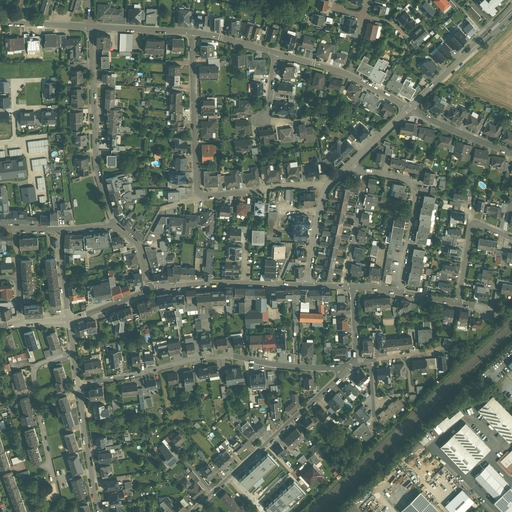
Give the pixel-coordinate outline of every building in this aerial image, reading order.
[(39,0),(43,1),(40,11),(48,13),(51,0),(39,0)] [(72,0),(69,10),(70,10),(73,11),(77,12),(80,0),(72,0)] [(328,1),(323,0),(319,0),(317,9),(326,11),(328,1)] [(448,2),(445,0),(434,0),(434,1),(443,11),(450,5),(450,4),(448,2)] [(456,7),(450,0),(448,2),(450,4),(450,5),(454,9),(456,7)] [(478,0),(476,3),(480,7),(481,7),(484,10),(483,10),(489,16),(498,8),(496,6),(497,5),(499,7),(503,3),(502,2),(503,0),(478,0)] [(435,12),(426,2),(422,5),(419,8),(428,18),(435,12)] [(110,5),(98,5),(98,18),(104,18),(108,18),(108,19),(114,19),(115,18),(115,9),(115,8),(110,8),(110,5)] [(382,6),(374,5),(373,12),(384,15),(385,7),(382,6)] [(481,17),(471,7),(467,11),(477,21),(481,17)] [(140,8),(134,8),(134,10),(130,10),(129,21),(133,21),(136,21),(140,21),(140,19),(140,10),(140,8)] [(156,9),(151,9),(147,9),(147,12),(146,19),(146,22),(156,23),(156,15),(156,9)] [(402,9),(396,16),(398,18),(405,12),(402,9)] [(179,10),(178,19),(178,24),(188,25),(188,16),(189,11),(184,10),(179,10)] [(398,18),(398,19),(407,29),(409,27),(410,27),(411,26),(412,25),(413,24),(412,23),(414,21),(413,20),(412,18),(411,17),(410,16),(409,16),(405,12),(398,18)] [(324,16),(314,14),(313,16),(311,17),(312,19),(312,22),(322,25),(324,16)] [(204,15),(195,15),(194,25),(203,25),(204,16),(204,15)] [(215,17),(215,18),(210,18),(210,28),(214,28),(214,29),(220,29),(220,26),(220,17),(215,17)] [(349,19),(345,18),(344,18),(343,24),(355,26),(356,21),(349,19)] [(231,19),(227,19),(226,32),(231,32),(231,33),(236,33),(236,29),(236,21),(231,21),(231,19)] [(253,26),(247,25),(247,24),(247,23),(245,29),(243,37),(247,38),(249,38),(253,26)] [(375,25),(368,23),(365,36),(374,39),(377,26),(375,25)] [(469,23),(463,29),(469,35),(476,30),(471,25),(469,23)] [(355,26),(343,24),(342,29),(342,30),(346,31),(353,32),(355,26)] [(258,28),(253,26),(249,38),(252,39),(256,40),(257,34),(259,28),(259,27),(258,28)] [(421,26),(417,30),(414,33),(415,35),(415,36),(413,38),(418,43),(428,33),(421,26)] [(278,30),(268,27),(266,34),(265,39),(274,42),(278,30)] [(460,29),(458,31),(464,38),(466,36),(460,29)] [(458,31),(452,36),(453,36),(461,44),(466,40),(464,38),(458,31)] [(294,36),(286,34),(282,46),(292,49),(295,37),(296,36),(294,36)] [(56,35),(45,35),(45,50),(52,49),(52,47),(57,47),(56,35)] [(110,36),(97,35),(97,47),(103,47),(110,48),(110,36)] [(315,38),(304,35),(300,46),(311,49),(313,43),(315,38)] [(39,51),(39,36),(29,36),(29,40),(28,40),(28,43),(28,45),(27,45),(27,51),(35,51),(39,51)] [(461,44),(453,36),(448,41),(454,47),(456,50),(462,45),(461,44)] [(21,38),(5,38),(6,50),(22,49),(22,44),(21,38)] [(413,38),(409,42),(415,49),(418,46),(416,44),(418,43),(413,38)] [(81,39),(70,39),(70,40),(66,40),(63,40),(63,43),(63,48),(70,48),(70,61),(74,61),(81,60),(81,39)] [(163,41),(145,40),(145,52),(163,53),(163,41)] [(183,40),(173,40),(172,45),(172,50),(179,50),(179,49),(183,49),(183,40)] [(454,47),(448,41),(446,43),(452,49),(454,47)] [(330,46),(320,43),(316,55),(326,58),(329,51),(330,46)] [(448,51),(443,45),(438,50),(445,58),(450,53),(448,51)] [(438,50),(433,55),(438,61),(440,63),(445,58),(438,50)] [(347,55),(336,52),(333,60),(344,63),(347,55)] [(243,54),(232,54),(232,65),(243,65),(243,55),(243,54)] [(369,59),(364,56),(360,62),(356,70),(368,76),(373,67),(366,63),(369,59)] [(219,58),(208,59),(209,66),(217,66),(217,67),(219,66),(219,58)] [(381,61),(378,59),(376,63),(380,66),(383,68),(387,63),(383,60),(382,62),(381,61)] [(253,61),(246,61),(247,69),(255,68),(255,74),(262,74),(265,74),(265,60),(253,61)] [(428,60),(425,63),(425,62),(421,65),(422,66),(419,69),(424,73),(425,72),(428,75),(430,73),(431,74),(433,71),(433,72),(433,71),(435,68),(429,62),(428,60)] [(437,66),(431,60),(429,62),(435,68),(437,66)] [(385,74),(378,70),(380,66),(376,63),(373,67),(368,76),(368,77),(380,83),(382,79),(385,74)] [(173,65),(171,65),(171,66),(170,66),(169,74),(180,75),(180,66),(173,65)] [(390,71),(387,69),(385,74),(382,79),(385,80),(386,78),(390,71)] [(75,70),(71,70),(71,71),(72,82),(82,82),(82,70),(75,70)] [(111,74),(102,73),(102,81),(108,82),(111,82),(111,81),(111,76),(111,74)] [(324,76),(316,73),(312,86),(321,89),(324,76)] [(403,84),(396,80),(398,75),(393,73),(389,80),(385,87),(397,93),(398,93),(403,84)] [(180,75),(169,74),(169,84),(172,84),(179,85),(179,84),(180,75)] [(330,78),(328,86),(334,87),(333,88),(339,90),(341,85),(342,82),(330,78)] [(403,84),(398,93),(410,100),(413,93),(415,90),(415,89),(408,86),(410,82),(406,79),(403,84)] [(0,90),(9,90),(9,82),(2,82),(0,82),(0,90)] [(263,87),(263,83),(260,83),(253,83),(253,86),(252,86),(252,94),(262,94),(262,87),(263,87)] [(292,85),(279,83),(277,93),(288,95),(291,95),(292,85)] [(361,90),(351,84),(347,91),(351,93),(349,97),(355,100),(357,96),(357,97),(361,90)] [(77,89),(72,90),(72,98),(83,97),(83,93),(83,89),(77,89)] [(108,89),(105,89),(105,98),(114,98),(114,89),(108,89)] [(181,92),(170,92),(170,101),(170,102),(181,102),(181,96),(182,96),(182,92),(181,92)] [(379,99),(366,93),(365,94),(363,98),(363,100),(369,103),(366,108),(366,109),(368,110),(372,112),(375,106),(379,99)] [(441,98),(434,95),(431,102),(433,103),(432,105),(431,105),(429,109),(439,115),(443,107),(444,104),(439,102),(441,98)] [(6,97),(0,97),(0,106),(2,106),(9,106),(9,97),(6,97)] [(83,97),(72,98),(72,105),(72,106),(78,106),(83,105),(83,102),(83,97)] [(114,98),(105,98),(105,107),(107,108),(114,108),(114,98)] [(215,108),(214,100),(207,100),(201,100),(201,104),(201,108),(215,108)] [(250,100),(239,101),(239,105),(239,108),(234,109),(234,114),(237,114),(244,114),(250,114),(250,100)] [(181,102),(170,102),(169,111),(171,111),(181,112),(182,102),(181,102)] [(293,105),(276,103),(275,113),(287,114),(287,116),(292,117),(293,105)] [(380,112),(378,115),(384,117),(386,113),(390,116),(394,108),(385,103),(384,105),(380,112)] [(452,107),(449,111),(446,117),(459,124),(462,116),(465,111),(466,110),(461,107),(458,113),(455,111),(456,109),(452,107)] [(114,108),(107,108),(106,113),(108,115),(108,117),(119,117),(121,117),(121,114),(120,114),(120,108),(114,108)] [(181,112),(171,111),(171,120),(172,120),(181,120),(182,117),(181,117),(181,115),(182,115),(182,112),(181,112)] [(75,112),(71,112),(71,128),(81,128),(81,118),(82,118),(82,114),(82,112),(75,112)] [(0,113),(0,122),(9,122),(9,113),(4,113),(0,113)] [(471,115),(470,115),(468,119),(465,125),(477,131),(485,117),(480,115),(477,119),(471,115)] [(119,117),(108,117),(108,119),(106,119),(106,122),(107,122),(107,126),(108,126),(117,126),(118,126),(119,126),(119,117)] [(181,120),(172,120),(172,129),(183,130),(184,120),(181,120)] [(240,120),(237,120),(237,121),(237,129),(241,129),(241,133),(245,133),(248,133),(248,120),(240,120)] [(214,122),(208,122),(201,122),(202,137),(209,137),(209,132),(215,132),(214,122)] [(489,123),(488,123),(486,127),(483,132),(495,139),(503,125),(498,122),(495,126),(489,123)] [(414,124),(405,123),(404,126),(400,126),(399,134),(412,136),(412,135),(414,124)] [(305,125),(299,125),(299,127),(300,135),(300,137),(301,137),(307,136),(308,142),(314,141),(312,127),(305,128),(305,125)] [(357,132),(353,127),(349,131),(356,138),(360,142),(369,133),(362,125),(359,128),(360,130),(357,132)] [(117,126),(108,126),(108,135),(116,135),(116,132),(117,126)] [(292,128),(280,130),(281,140),(285,139),(285,141),(293,140),(293,134),(292,128)] [(434,130),(420,128),(418,134),(418,136),(424,137),(424,141),(431,142),(434,130)] [(272,129),(259,131),(261,143),(266,143),(265,139),(274,138),(273,133),(272,129)] [(511,132),(507,130),(504,134),(501,140),(511,145),(511,132)] [(86,135),(79,135),(75,135),(75,136),(75,146),(79,145),(81,147),(82,145),(86,145),(86,135)] [(116,135),(108,135),(107,145),(115,145),(116,135)] [(451,138),(439,136),(437,145),(449,148),(450,148),(450,144),(451,138)] [(185,139),(182,138),(182,142),(175,142),(175,150),(179,150),(179,151),(182,151),(182,150),(186,151),(187,143),(184,142),(185,139)] [(250,139),(236,141),(237,148),(240,148),(240,151),(251,149),(250,139)] [(337,142),(333,146),(344,157),(353,148),(346,140),(343,143),(344,145),(342,147),(337,142)] [(465,145),(462,145),(462,143),(457,142),(454,155),(459,156),(458,159),(467,160),(468,153),(469,147),(469,146),(465,145)] [(333,146),(329,150),(333,155),(331,157),(330,155),(327,158),(327,159),(330,162),(334,166),(344,157),(333,146)] [(488,152),(480,151),(481,150),(475,149),(472,164),(477,165),(477,163),(485,164),(487,156),(488,152)] [(205,150),(202,150),(202,162),(213,161),(212,151),(212,150),(205,150)] [(377,152),(375,163),(382,165),(384,154),(377,152)] [(111,155),(107,155),(107,162),(107,165),(116,165),(116,155),(111,155)] [(505,159),(493,156),(491,165),(498,167),(498,169),(503,170),(505,162),(505,159)] [(181,157),(176,157),(176,169),(182,169),(186,169),(186,163),(186,157),(181,157)] [(398,159),(391,158),(389,166),(396,167),(398,159)] [(87,159),(74,159),(74,165),(78,165),(79,176),(88,175),(87,159)] [(317,159),(311,160),(312,167),(309,167),(309,165),(304,166),(306,176),(319,175),(317,159)] [(405,161),(398,159),(396,167),(403,169),(405,162),(405,161)] [(24,160),(0,162),(0,178),(19,176),(25,175),(26,175),(24,160)] [(412,164),(405,162),(403,169),(403,170),(411,172),(412,164)] [(293,169),(290,169),(289,163),(284,163),(285,173),(286,179),(299,177),(298,171),(298,167),(297,167),(293,167),(293,169)] [(419,165),(412,164),(411,172),(418,173),(418,170),(419,165)] [(278,169),(270,170),(269,165),(264,166),(266,179),(266,182),(279,180),(279,174),(278,169)] [(257,167),(251,168),(252,173),(245,174),(244,174),(245,179),(246,185),(259,183),(257,167)] [(225,176),(224,176),(225,181),(226,187),(239,185),(239,183),(237,170),(232,170),(232,175),(225,176)] [(217,175),(213,176),(209,176),(209,171),(204,171),(204,186),(218,186),(218,181),(218,175),(217,175)] [(434,173),(425,171),(424,176),(423,179),(423,182),(432,184),(434,173)] [(130,184),(127,173),(117,176),(119,182),(121,189),(124,188),(123,185),(128,184),(130,184)] [(170,174),(168,174),(167,175),(167,177),(168,178),(170,179),(170,182),(172,182),(178,182),(185,183),(185,175),(178,174),(170,174)] [(117,176),(105,179),(107,186),(119,182),(117,176)] [(376,180),(369,179),(367,186),(370,186),(369,188),(374,189),(376,180)] [(119,182),(107,186),(109,192),(118,190),(121,189),(119,182)] [(405,185),(394,183),(392,189),(395,190),(404,191),(405,185)] [(3,186),(0,185),(0,214),(1,215),(1,211),(8,211),(6,191),(5,191),(4,187),(3,186)] [(341,187),(337,186),(336,190),(339,191),(338,198),(342,199),(345,188),(341,187)] [(34,187),(22,189),(24,203),(36,201),(34,187)] [(353,189),(345,188),(342,199),(347,200),(349,193),(352,193),(353,189)] [(294,189),(287,189),(285,189),(286,200),(294,200),(295,190),(294,189)] [(118,190),(109,192),(111,199),(120,197),(118,190)] [(176,191),(168,192),(169,201),(180,200),(179,194),(179,191),(176,191)] [(136,195),(132,195),(130,192),(123,197),(124,199),(123,199),(124,201),(125,200),(126,199),(130,197),(131,199),(137,198),(136,195)] [(307,193),(304,193),(304,206),(313,206),(313,202),(315,202),(315,193),(310,193),(307,193)] [(429,196),(424,195),(423,201),(434,203),(435,197),(429,196)] [(368,196),(365,196),(364,203),(366,203),(366,205),(371,207),(371,204),(373,197),(368,196)] [(118,198),(111,199),(113,207),(118,205),(120,205),(118,199),(119,199),(120,197),(118,198)] [(338,198),(335,197),(334,201),(337,202),(335,209),(340,210),(342,199),(338,198)] [(347,200),(342,199),(340,210),(345,211),(347,204),(350,205),(350,201),(347,200)] [(264,202),(261,202),(261,200),(258,200),(258,202),(255,202),(254,203),(253,206),(254,207),(254,212),(257,212),(257,213),(259,213),(261,213),(261,212),(264,212),(264,211),(264,203),(264,202)] [(484,201),(478,200),(477,205),(476,210),(483,212),(483,211),(484,205),(484,201)] [(62,212),(60,203),(56,204),(57,209),(57,210),(57,212),(58,219),(64,218),(65,218),(64,215),(64,212),(62,212)] [(246,204),(243,204),(244,203),(240,203),(239,204),(237,204),(236,213),(246,214),(246,213),(246,205),(246,204)] [(225,206),(224,205),(221,205),(220,209),(220,214),(222,214),(224,215),(229,216),(229,207),(229,206),(228,206),(227,207),(225,206)] [(500,208),(494,207),(494,206),(494,207),(493,213),(492,217),(498,218),(500,211),(500,208),(500,207),(500,208)] [(422,207),(421,207),(420,213),(431,215),(432,209),(422,207)] [(335,209),(332,209),(332,213),(335,213),(333,221),(338,222),(340,210),(335,209)] [(345,211),(340,210),(338,222),(343,223),(344,215),(347,216),(348,212),(345,211)] [(8,211),(1,211),(1,215),(1,222),(13,222),(13,211),(8,211)] [(13,211),(13,222),(27,222),(27,212),(13,211)] [(458,212),(454,211),(454,212),(453,218),(456,218),(463,219),(464,213),(458,212)] [(57,212),(50,212),(50,215),(50,216),(50,224),(59,225),(58,219),(57,212)] [(213,213),(202,212),(202,215),(201,222),(207,223),(206,232),(212,232),(213,213)] [(364,214),(362,213),(360,220),(363,220),(362,223),(367,224),(368,222),(369,215),(364,214)] [(198,215),(186,214),(185,219),(182,219),(182,231),(182,235),(188,236),(188,224),(194,224),(194,226),(198,226),(198,222),(198,215)] [(302,215),(301,216),(296,216),(296,220),(295,220),(294,221),(294,222),(295,224),(295,228),(307,228),(309,228),(309,224),(310,223),(310,221),(309,220),(308,220),(308,216),(305,216),(304,215),(302,215)] [(50,216),(40,216),(40,223),(50,224),(50,216)] [(127,221),(123,217),(119,221),(123,225),(127,222),(127,221)] [(183,218),(176,218),(170,218),(169,218),(169,224),(169,226),(170,226),(170,228),(171,230),(182,231),(182,219),(183,218)] [(397,220),(394,219),(392,225),(403,227),(405,221),(403,221),(397,220)] [(333,221),(330,220),(329,224),(332,225),(331,232),(335,233),(338,222),(333,221)] [(132,225),(128,221),(127,221),(127,222),(123,225),(126,229),(132,234),(134,231),(132,230),(130,228),(131,228),(130,227),(132,225)] [(343,223),(338,222),(335,233),(340,234),(342,227),(345,227),(346,223),(343,223)] [(163,224),(157,224),(153,232),(163,233),(163,224)] [(143,235),(134,228),(132,230),(134,231),(132,234),(140,240),(143,235)] [(295,228),(293,228),(293,232),(292,233),(292,235),(293,236),(294,236),(294,240),(306,240),(306,236),(307,236),(308,235),(308,233),(307,232),(307,228),(295,228)] [(237,229),(230,229),(230,239),(238,240),(240,238),(240,232),(241,229),(237,229)] [(461,230),(451,229),(450,235),(454,236),(460,237),(461,230)] [(264,230),(252,230),(251,242),(264,243),(264,230)] [(360,231),(358,230),(357,237),(359,238),(358,240),(364,241),(366,232),(360,231)] [(428,232),(418,230),(417,230),(416,236),(427,238),(428,232)] [(331,232),(328,231),(327,235),(330,236),(328,243),(333,244),(335,233),(331,232)] [(95,235),(87,236),(88,249),(94,249),(94,252),(95,252),(95,249),(113,246),(111,238),(109,233),(99,234),(99,235),(95,235)] [(340,234),(335,233),(333,244),(338,245),(340,238),(343,239),(343,235),(340,234)] [(119,236),(111,238),(113,246),(113,247),(113,248),(119,247),(124,246),(124,245),(122,239),(120,239),(119,236)] [(401,239),(390,237),(389,243),(394,244),(400,245),(401,239)] [(37,238),(19,239),(20,249),(38,248),(37,238)] [(488,240),(479,238),(477,247),(486,249),(488,240)] [(76,246),(74,246),(74,249),(80,249),(84,249),(83,240),(80,240),(80,241),(81,246),(76,246)] [(496,241),(488,240),(486,249),(491,249),(495,250),(496,241)] [(328,243),(325,243),(324,247),(327,247),(326,255),(331,256),(333,244),(328,243)] [(338,245),(333,244),(331,256),(336,257),(337,249),(340,250),(341,246),(338,245)] [(378,246),(372,244),(369,257),(371,257),(376,258),(378,246)] [(284,245),(272,245),(272,257),(275,257),(284,257),(284,245)] [(234,247),(229,247),(228,259),(241,259),(241,254),(241,252),(241,247),(234,247)] [(362,249),(355,247),(353,254),(355,255),(355,257),(360,258),(362,249)] [(417,248),(414,248),(412,254),(423,256),(425,250),(422,249),(417,248)] [(151,250),(146,250),(148,258),(157,256),(156,253),(156,249),(151,250)] [(306,259),(306,250),(300,250),(300,255),(297,255),(297,259),(300,259),(306,259)] [(161,252),(156,253),(157,256),(158,263),(158,265),(163,265),(162,264),(167,263),(167,256),(167,251),(161,252)] [(132,254),(126,255),(129,266),(138,264),(135,253),(132,254)] [(73,254),(65,254),(65,262),(73,262),(73,254)] [(326,255),(323,254),(322,258),(325,259),(324,266),(329,267),(331,256),(326,255)] [(157,256),(148,258),(150,265),(158,263),(157,256)] [(336,257),(331,256),(329,267),(333,268),(335,261),(338,261),(339,257),(336,257)] [(376,258),(371,257),(367,278),(379,280),(381,268),(374,266),(376,258)] [(55,259),(45,260),(47,274),(48,274),(56,273),(57,273),(55,259)] [(30,260),(21,261),(22,277),(32,276),(30,260)] [(11,263),(5,264),(5,261),(1,262),(1,272),(8,271),(9,271),(10,271),(11,271),(11,270),(12,269),(11,263)] [(355,265),(351,264),(350,271),(352,272),(351,277),(356,278),(357,274),(358,271),(358,270),(360,271),(360,270),(361,267),(361,266),(355,265)] [(455,266),(445,264),(444,270),(444,271),(448,271),(454,272),(455,266)] [(172,267),(167,267),(167,273),(168,280),(172,280),(174,280),(175,277),(176,277),(180,277),(181,267),(177,267),(177,265),(175,265),(174,265),(172,267)] [(324,266),(321,266),(320,270),(323,270),(321,278),(326,279),(329,267),(324,266)] [(333,268),(329,267),(326,279),(331,280),(332,272),(335,273),(336,269),(333,268)] [(195,268),(187,268),(186,269),(185,269),(184,277),(194,278),(194,274),(195,268)] [(492,270),(482,269),(480,280),(490,282),(492,270)] [(157,274),(153,274),(154,283),(155,283),(165,282),(164,273),(162,273),(161,272),(159,272),(157,272),(157,274)] [(420,274),(410,272),(409,272),(408,278),(419,280),(420,274)] [(56,273),(48,274),(50,290),(59,289),(56,273)] [(32,276),(22,277),(23,293),(29,293),(33,293),(32,276)] [(419,280),(408,278),(407,284),(418,286),(419,280)] [(110,285),(109,280),(101,282),(101,284),(91,286),(91,288),(88,289),(90,301),(92,300),(92,303),(102,301),(102,298),(112,296),(111,288),(110,285)] [(446,283),(442,282),(441,289),(447,290),(450,290),(452,284),(446,283)] [(511,288),(511,284),(502,283),(502,285),(501,292),(511,294),(511,290),(511,288)] [(11,285),(0,285),(0,290),(2,291),(2,298),(4,298),(4,299),(11,298),(12,298),(12,290),(11,285)] [(116,287),(111,288),(112,296),(113,298),(130,293),(128,285),(127,285),(125,286),(124,286),(120,287),(119,286),(116,287)] [(50,290),(49,290),(51,305),(55,304),(61,304),(59,289),(50,290)] [(254,289),(245,289),(245,296),(245,298),(249,298),(250,298),(253,298),(254,298),(254,289)] [(265,289),(254,289),(254,298),(256,298),(265,298),(265,289)] [(194,290),(186,291),(186,295),(187,300),(191,299),(191,298),(195,298),(194,290)] [(193,306),(186,307),(187,309),(187,311),(197,310),(197,307),(196,293),(195,290),(194,290),(195,298),(195,300),(196,304),(193,304),(193,306)] [(322,290),(312,290),(312,296),(312,298),(317,298),(322,298),(322,296),(322,290)] [(225,291),(211,292),(211,298),(211,304),(216,304),(216,305),(226,304),(226,300),(225,291)] [(285,291),(269,291),(270,295),(271,305),(277,305),(277,301),(285,301),(285,298),(285,291)] [(482,292),(478,291),(477,298),(487,299),(488,293),(485,292),(482,292)] [(211,292),(196,293),(197,307),(201,307),(201,308),(209,308),(209,307),(211,306),(211,304),(211,298),(211,292)] [(164,295),(156,297),(157,298),(159,307),(165,306),(167,305),(164,295)] [(183,295),(176,295),(177,304),(180,304),(184,303),(183,295)] [(145,302),(143,301),(142,302),(142,303),(138,304),(137,305),(141,317),(145,316),(146,315),(152,313),(153,312),(156,310),(159,309),(159,308),(159,307),(157,298),(156,298),(155,298),(154,297),(153,298),(148,299),(147,301),(145,302)] [(385,297),(380,298),(381,306),(381,308),(390,307),(390,303),(389,299),(389,298),(385,298),(385,297)] [(265,298),(256,298),(256,311),(265,310),(265,298)] [(380,298),(372,299),(372,300),(371,300),(373,307),(376,306),(381,306),(380,298)] [(371,299),(364,299),(365,311),(373,310),(373,307),(371,300),(371,299)] [(410,301),(401,300),(400,308),(403,308),(408,309),(410,303),(410,301)] [(0,302),(0,310),(3,310),(2,308),(8,306),(8,305),(8,302),(0,302)] [(42,304),(24,306),(25,316),(43,315),(43,311),(42,304)] [(159,309),(161,318),(167,317),(166,312),(165,306),(159,307),(159,308),(159,309)] [(130,307),(123,310),(126,319),(133,316),(130,307)] [(453,309),(445,308),(442,323),(446,323),(447,320),(451,320),(453,309)] [(3,310),(0,310),(0,312),(1,315),(1,316),(2,319),(10,317),(9,309),(3,310)] [(123,310),(117,312),(120,321),(124,320),(126,319),(123,310)] [(249,311),(244,312),(244,314),(245,322),(246,323),(250,322),(267,321),(267,310),(265,310),(256,311),(249,311)] [(468,312),(459,310),(458,317),(458,320),(461,320),(466,321),(468,312)] [(175,311),(166,312),(167,317),(168,322),(174,321),(176,321),(176,314),(175,311)] [(117,312),(111,314),(111,316),(114,322),(114,323),(117,322),(120,321),(117,312)] [(307,313),(300,313),(300,319),(300,322),(323,322),(322,314),(316,313),(307,313)] [(481,321),(473,319),(472,326),(480,328),(480,325),(481,324),(482,323),(481,322),(481,321)] [(95,321),(87,322),(87,329),(88,331),(88,333),(97,331),(95,321)] [(430,321),(423,322),(424,329),(418,329),(418,338),(419,338),(420,344),(431,343),(430,321)] [(87,322),(77,325),(76,327),(77,335),(84,334),(84,331),(83,329),(87,329),(87,322)] [(38,347),(33,331),(24,333),(29,349),(38,347)] [(11,332),(2,335),(6,349),(15,346),(11,332)] [(60,346),(55,332),(47,335),(51,349),(60,346)] [(284,333),(275,334),(276,348),(276,349),(285,349),(284,333)] [(211,347),(209,334),(200,336),(200,339),(201,345),(202,348),(211,347)] [(262,334),(249,335),(249,340),(249,349),(263,348),(262,334)] [(275,334),(262,334),(263,348),(263,349),(276,348),(275,334)] [(347,334),(338,335),(339,342),(348,342),(347,334)] [(378,336),(378,340),(379,351),(387,350),(386,340),(385,340),(385,335),(378,336)] [(233,338),(232,338),(234,347),(243,346),(242,337),(233,338)] [(411,337),(399,339),(400,348),(412,347),(411,342),(412,342),(411,337)] [(226,339),(216,340),(216,341),(217,349),(227,348),(227,342),(226,339)] [(399,339),(386,340),(387,350),(395,349),(400,348),(399,339)] [(194,340),(185,342),(188,353),(196,352),(196,351),(194,342),(194,340)] [(369,340),(363,340),(363,351),(369,351),(369,350),(372,349),(372,343),(372,340),(369,340)] [(180,341),(167,343),(167,345),(169,354),(182,352),(180,341)] [(312,343),(303,343),(303,347),(302,347),(302,351),(302,357),(306,357),(306,358),(309,358),(309,357),(312,357),(312,343)] [(167,345),(163,346),(163,345),(158,346),(160,356),(169,354),(167,345)] [(60,346),(51,349),(53,355),(62,352),(62,351),(63,350),(62,346),(60,346)] [(347,348),(332,349),(333,357),(340,357),(340,358),(347,358),(347,348)] [(51,349),(44,351),(46,357),(53,355),(51,349)] [(25,352),(8,358),(10,363),(27,358),(25,352)] [(119,366),(118,360),(117,352),(109,353),(111,367),(119,366)] [(153,354),(145,355),(146,364),(154,363),(153,354)] [(139,355),(131,356),(132,366),(140,365),(140,360),(139,355)] [(445,356),(438,357),(438,358),(439,367),(439,369),(446,368),(445,356)] [(101,360),(92,361),(93,372),(102,371),(101,360)] [(425,360),(414,361),(415,373),(426,372),(426,365),(426,360),(425,360)] [(92,361),(84,362),(85,373),(93,372),(92,361)] [(9,363),(3,365),(6,374),(12,372),(9,363)] [(404,364),(395,364),(395,371),(396,378),(400,378),(400,379),(405,378),(404,364)] [(219,375),(217,365),(208,366),(210,377),(219,375)] [(57,368),(53,369),(58,383),(64,381),(67,380),(62,366),(57,368)] [(208,366),(199,368),(200,372),(199,372),(199,373),(200,378),(201,378),(210,377),(208,366)] [(389,368),(384,368),(384,369),(376,370),(377,379),(385,378),(385,383),(390,382),(390,373),(389,367),(389,368)] [(240,368),(227,370),(228,377),(226,377),(227,386),(244,383),(243,374),(241,375),(240,368)] [(192,370),(184,372),(185,381),(186,381),(193,380),(192,373),(192,370)] [(22,371),(13,374),(15,382),(17,390),(21,389),(26,387),(22,371)] [(362,371),(353,379),(357,383),(362,389),(365,385),(362,382),(368,378),(362,371)] [(264,372),(249,374),(251,390),(266,388),(264,372)] [(177,373),(172,374),(172,373),(167,374),(169,383),(179,382),(177,373)] [(312,378),(304,379),(305,388),(312,388),(313,388),(313,384),(312,378)] [(157,388),(155,379),(145,381),(147,390),(157,388)] [(193,380),(186,381),(185,381),(186,388),(191,387),(191,384),(194,384),(194,382),(193,380)] [(66,388),(64,381),(58,383),(55,384),(57,391),(66,388)] [(136,385),(126,386),(126,385),(121,386),(122,396),(138,394),(137,384),(136,384),(136,385)] [(353,388),(349,384),(348,386),(352,391),(351,391),(354,394),(357,392),(353,388)] [(348,386),(346,385),(342,388),(348,394),(351,391),(352,391),(348,386)] [(103,387),(97,388),(97,387),(95,388),(94,389),(89,390),(89,394),(90,395),(91,400),(104,398),(104,394),(103,387)] [(298,394),(292,394),(293,401),(285,408),(286,410),(290,414),(299,407),(298,394)] [(343,401),(336,394),(331,398),(332,399),(328,403),(331,406),(335,411),(340,407),(338,405),(343,401)] [(61,398),(58,399),(62,412),(69,410),(71,409),(67,396),(61,398)] [(511,439),(511,416),(492,396),(477,410),(509,443),(511,439)] [(29,397),(20,400),(25,415),(31,414),(33,413),(29,397)] [(392,402),(389,404),(395,411),(398,409),(399,410),(404,405),(400,400),(398,398),(393,403),(392,402)] [(278,402),(274,402),(274,403),(270,403),(271,412),(272,418),(275,417),(275,418),(280,417),(279,407),(278,402)] [(94,406),(95,417),(105,416),(105,414),(109,414),(108,407),(104,408),(104,404),(94,406)] [(389,404),(387,406),(388,407),(384,411),(383,410),(378,414),(381,418),(384,421),(388,417),(389,418),(392,416),(391,415),(395,411),(389,404)] [(363,405),(352,415),(355,418),(357,417),(362,423),(363,423),(370,417),(366,413),(365,414),(363,411),(366,408),(363,405)] [(328,415),(321,408),(315,413),(319,417),(318,417),(322,421),(326,417),(328,415)] [(448,418),(446,416),(432,427),(438,434),(463,414),(459,409),(448,418)] [(74,424),(69,410),(62,412),(61,412),(65,427),(74,424)] [(25,415),(21,416),(23,424),(29,422),(33,421),(31,414),(25,415)] [(332,414),(331,414),(329,416),(335,423),(338,421),(332,414)] [(309,416),(303,422),(308,428),(310,425),(311,426),(315,423),(312,419),(309,416)] [(266,428),(259,420),(252,427),(259,435),(266,428)] [(490,448),(465,422),(440,447),(465,473),(490,448)] [(242,428),(238,423),(235,426),(241,433),(243,431),(243,430),(242,429),(242,428)] [(373,434),(363,423),(362,423),(353,432),(357,436),(361,433),(367,440),(373,434)] [(252,427),(249,425),(243,430),(243,431),(253,441),(259,436),(252,427)] [(39,444),(34,428),(25,431),(30,447),(36,445),(39,444)] [(305,437),(297,428),(290,434),(298,443),(305,437)] [(417,437),(424,448),(431,443),(430,441),(433,439),(428,430),(417,437)] [(68,434),(65,435),(70,451),(78,449),(73,433),(68,434)] [(172,439),(171,439),(177,445),(184,439),(179,433),(172,439)] [(298,443),(290,434),(284,440),(292,449),(298,443)] [(106,437),(96,438),(97,446),(105,445),(105,441),(106,440),(106,437)] [(410,452),(419,444),(415,440),(407,448),(410,452)] [(243,445),(239,441),(233,447),(239,453),(245,447),(243,445)] [(248,441),(243,445),(245,447),(247,449),(252,445),(248,441)] [(178,460),(164,443),(159,448),(167,457),(164,460),(170,466),(175,462),(178,460)] [(285,450),(279,444),(273,450),(280,457),(286,451),(285,450)] [(315,444),(310,449),(314,453),(319,449),(315,444)] [(30,447),(27,448),(32,464),(41,461),(36,445),(30,447)] [(225,449),(223,452),(225,454),(221,457),(227,464),(233,458),(225,449)] [(4,451),(0,452),(0,465),(1,469),(10,466),(5,451),(4,451)] [(511,451),(510,453),(508,451),(497,461),(509,475),(511,473),(511,472),(511,451)] [(103,453),(98,454),(99,462),(111,460),(110,452),(103,453)] [(268,453),(239,480),(250,492),(279,465),(268,453)] [(314,453),(307,459),(311,463),(315,460),(317,457),(314,453)] [(23,455),(11,459),(13,464),(25,461),(23,455)] [(82,471),(77,455),(69,458),(74,473),(82,471)] [(303,455),(298,460),(302,464),(307,460),(303,455)] [(221,457),(215,462),(221,469),(227,464),(221,457)] [(315,460),(311,463),(312,464),(299,477),(304,483),(308,487),(317,479),(320,482),(323,478),(321,476),(323,474),(315,465),(318,463),(315,460)] [(216,473),(208,464),(204,468),(205,469),(201,473),(207,479),(208,481),(216,473)] [(510,486),(489,464),(475,477),(496,499),(510,486)] [(110,466),(101,468),(102,476),(107,475),(107,472),(111,471),(110,466)] [(28,470),(19,473),(21,479),(30,476),(28,470)] [(8,488),(17,486),(12,472),(3,475),(8,489),(8,488)] [(195,475),(192,478),(194,481),(195,481),(197,483),(200,480),(195,475)] [(82,477),(73,480),(78,496),(84,494),(86,493),(87,493),(82,477)] [(385,477),(376,486),(381,492),(390,484),(385,477)] [(187,479),(182,483),(186,488),(189,486),(189,485),(190,484),(190,483),(187,479)] [(117,480),(103,482),(104,490),(118,488),(117,480)] [(197,483),(195,481),(194,481),(189,486),(186,488),(193,495),(191,496),(194,499),(204,491),(197,483)] [(294,481),(265,508),(268,511),(284,511),(305,493),(294,481)] [(13,502),(22,500),(17,485),(17,486),(8,488),(13,503),(13,502)] [(496,499),(493,502),(502,511),(511,511),(511,487),(510,486),(496,499)] [(126,489),(123,490),(123,493),(124,497),(132,495),(130,488),(126,489)] [(400,508),(403,511),(437,511),(439,510),(419,490),(400,508)] [(463,490),(446,507),(450,511),(462,511),(474,501),(463,490)] [(229,496),(226,491),(220,496),(230,507),(235,502),(231,498),(232,497),(231,495),(229,496)] [(115,494),(114,493),(112,493),(112,495),(109,496),(110,503),(119,502),(119,501),(118,497),(117,494),(115,494)] [(22,500),(13,502),(16,511),(26,511),(23,499),(22,500)] [(168,506),(163,501),(161,503),(160,504),(165,510),(168,507),(168,506)] [(174,507),(173,507),(177,511),(181,511),(183,511),(182,509),(184,508),(185,507),(180,501),(174,507)] [(235,502),(230,507),(234,511),(244,511),(241,509),(242,508),(240,506),(239,507),(235,502)] [(342,511),(363,511),(353,502),(346,509),(342,511)]
